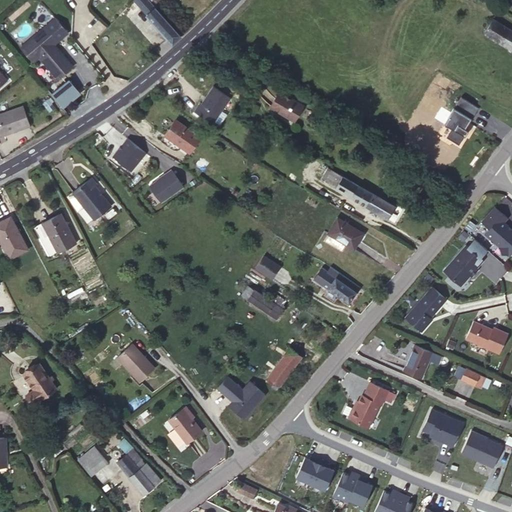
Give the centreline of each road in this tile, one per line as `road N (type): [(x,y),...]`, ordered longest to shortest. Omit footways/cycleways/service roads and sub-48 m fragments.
road 1 (residential): [(489,170),(283,413)]
road 2 (tertiary): [(0,173),(125,96),(231,0)]
road 3 (residential): [(283,413),(302,430),(489,508)]
road 4 (residential): [(283,413),(178,511)]
road 5 (unknown): [(238,461),(150,350)]
